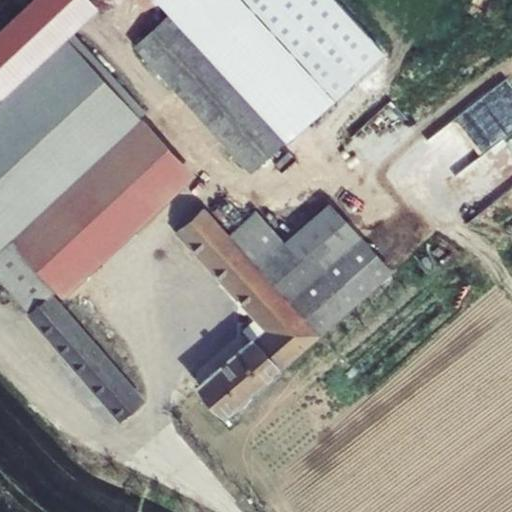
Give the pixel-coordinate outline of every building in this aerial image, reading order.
[(211,0),(181,0),(294,129),(310,113),(211,0)] [(145,62),(243,173),(276,144),(162,13),(127,42),(145,62)] [(0,186),(145,62),(127,42),(112,24),(0,121),(0,186)] [(66,289),(189,180),(139,123),(11,231),(58,281),(66,289)] [(252,273),(314,342),(384,279),(325,212),(281,249),(252,273)] [(201,214),(175,235),(254,323),(257,322),(260,319),(276,337),(281,333),(290,344),(294,341),(303,351),(314,342),(252,273),(281,249),(253,218),(226,242),(201,214)] [(11,231),(0,240),(0,279),(27,308),(38,299),(36,298),(45,290),(58,281),(11,231)] [(121,419),(143,400),(45,290),(36,298),(38,299),(27,308),(25,309),(121,419)] [(249,341),(197,387),(225,418),(303,351),(294,341),(290,344),(281,333),(276,337),(260,319),(257,322),(268,334),(253,346),(249,341)] [(249,341),(253,346),(268,334),(257,322),(254,323),(243,333),(249,341)]
